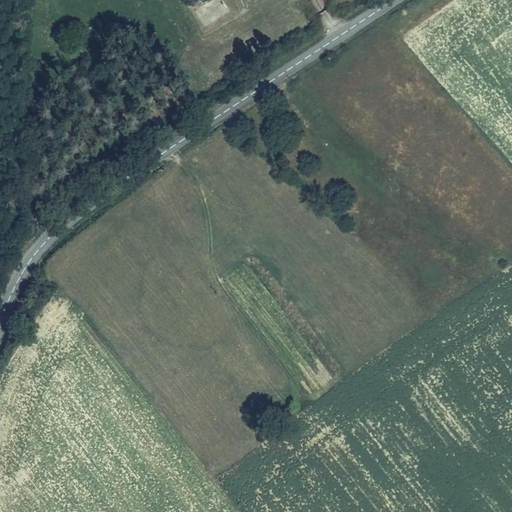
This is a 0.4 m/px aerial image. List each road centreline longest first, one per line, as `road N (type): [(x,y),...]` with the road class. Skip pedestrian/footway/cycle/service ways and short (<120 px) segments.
road 1 (tertiary): [(392,0),(51,233),(20,273),(0,318)]
road 2 (unknown): [(51,233),(24,240),(5,209),(10,0)]
